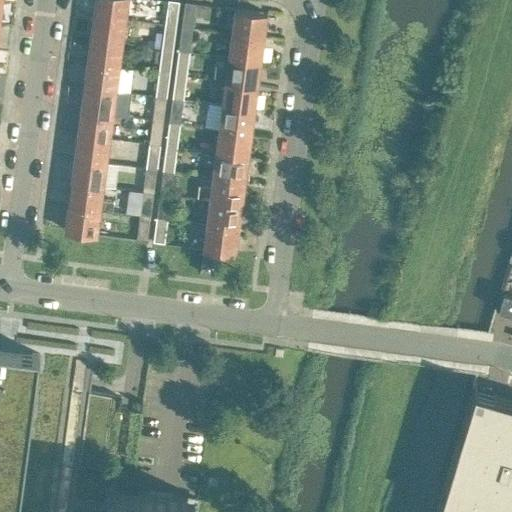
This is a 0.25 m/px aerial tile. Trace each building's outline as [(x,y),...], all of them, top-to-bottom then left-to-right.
[(126,18),(127,0),(95,0),(93,13),(126,18)] [(177,25),(180,0),(178,0),(168,0),(165,23),(177,25)] [(194,27),(197,2),(185,1),(182,25),(194,27)] [(264,36),(267,12),(235,8),(232,32),(264,36)] [(122,42),(126,18),(93,13),(90,37),(122,42)] [(174,49),(177,25),(165,23),(162,47),(174,49)] [(190,51),(194,27),(182,25),(179,49),(190,51)] [(261,60),(264,36),(232,32),(229,56),(261,60)] [(119,65),(122,42),(90,37),(87,61),(119,65)] [(170,72),(174,49),(162,47),(159,71),(170,72)] [(187,75),(190,51),(179,49),(176,73),(187,75)] [(258,84),(261,60),(229,56),(226,80),(258,84)] [(116,89),(119,65),(87,61),(84,85),(116,89)] [(167,96),(170,72),(159,71),(156,95),(167,96)] [(184,98),(187,75),(176,73),(173,97),(184,98)] [(255,108),(258,84),(226,80),(223,104),(255,108)] [(84,85),(81,109),(113,113),(127,115),(130,91),(116,89),(84,85)] [(164,120),(167,96),(156,95),(153,118),(164,120)] [(181,122),(184,98),(173,97),(170,121),(181,122)] [(251,132),(255,108),(223,104),(220,128),(251,132)] [(110,137),(113,113),(81,109),(77,133),(110,137)] [(161,144),(164,120),(153,118),(150,142),(161,144)] [(178,146),(181,122),(170,121),(166,145),(178,146)] [(248,156),(251,132),(220,128),(216,151),(248,156)] [(107,161),(110,137),(77,133),(74,156),(107,161)] [(158,168),(161,144),(150,142),(147,166),(158,168)] [(175,170),(178,146),(166,145),(163,168),(175,170)] [(245,180),(248,156),(216,151),(213,175),(245,180)] [(103,185),(107,161),(74,156),(71,180),(103,185)] [(155,191),(158,168),(147,166),(143,190),(155,191)] [(172,194),(175,170),(163,168),(160,192),(172,194)] [(242,203),(245,180),(213,175),(210,199),(242,203)] [(102,197),(103,185),(71,180),(68,204),(100,208),(100,207),(113,209),(114,199),(102,197)] [(152,215),(155,191),(143,190),(140,214),(152,215)] [(170,207),(172,194),(160,192),(157,216),(168,218),(168,217),(182,218),(184,208),(170,207)] [(238,227),(242,203),(210,199),(207,223),(238,227)] [(97,233),(100,208),(68,204),(65,229),(97,233)] [(149,238),(152,215),(140,214),(137,237),(149,238)] [(165,240),(168,218),(157,216),(154,239),(165,240)] [(235,252),(238,227),(207,223),(201,270),(214,272),(217,250),(235,252)] [(511,295),(504,293),(498,311),(511,314),(511,295)] [(0,347),(0,511),(195,511),(197,499),(139,491),(111,487),(73,482),(89,359),(40,353),(0,347)] [(511,511),(511,396),(494,391),(491,399),(472,393),(458,441),(466,443),(453,485),(446,482),(439,505),(448,507),(447,511),(511,511)]
